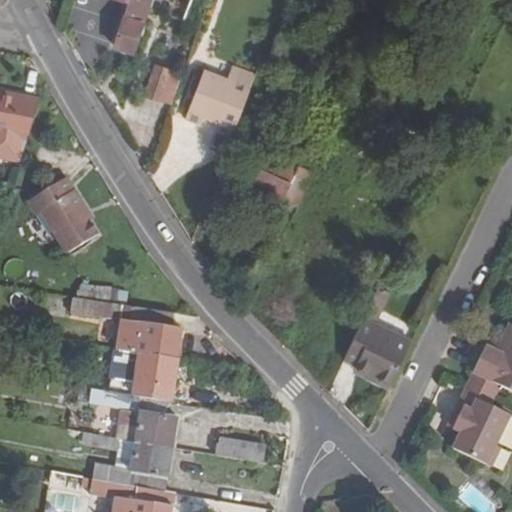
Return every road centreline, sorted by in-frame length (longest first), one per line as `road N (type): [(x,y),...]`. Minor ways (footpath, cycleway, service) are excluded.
road 1 (residential): [(337,431),(199,286),(48,43)]
road 2 (residential): [(372,463),(511,165)]
